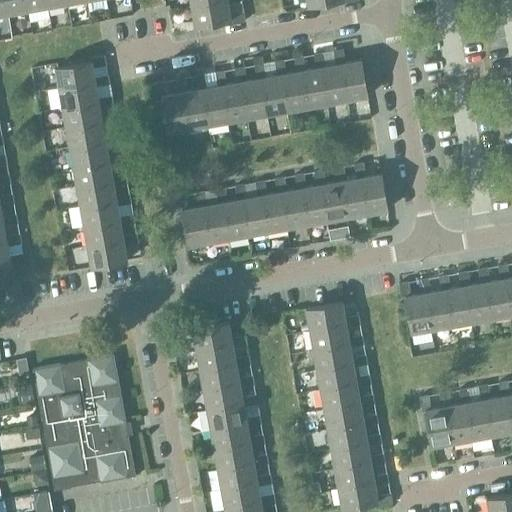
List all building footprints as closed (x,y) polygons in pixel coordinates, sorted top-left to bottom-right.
[(4,0),(7,14),(27,10),(25,0),(4,0)] [(25,0),(27,10),(47,7),(45,0),(25,0)] [(227,0),(221,0),(191,6),(194,25),(230,19),(231,23),(246,20),(244,10),(230,13),(228,3),(227,0)] [(333,50),(336,64),(341,63),(347,99),(367,96),(360,59),(345,62),(343,48),(333,50)] [(314,53),(316,67),(321,66),(327,103),(347,99),(341,63),(336,64),(326,65),(323,52),(314,53)] [(55,67),(59,87),(95,80),(95,77),(93,67),(107,64),(105,55),(90,57),(91,61),(55,67)] [(294,57),(296,71),(301,70),(308,106),(327,103),(321,66),(316,67),(306,69),(303,55),(294,57)] [(274,61),(277,74),(281,73),(288,110),(308,106),(301,70),(296,71),(286,73),(284,59),(274,61)] [(254,64),(257,78),(261,77),(268,114),(288,110),(281,73),(277,74),(266,76),(264,62),(254,64)] [(235,68),(237,81),(241,81),(248,117),(268,114),(261,77),(257,78),(247,80),(244,66),(235,68)] [(215,71),(217,85),(221,84),(228,121),(248,117),(241,81),(237,81),(227,83),(224,69),(215,71)] [(195,75),(198,89),(201,88),(208,124),(228,121),(221,84),(217,85),(207,87),(205,73),(195,75)] [(59,87),(62,107),(99,100),(98,97),(96,86),(110,84),(108,74),(95,77),(95,80),(59,87)] [(175,78),(178,92),(182,91),(188,128),(208,124),(201,88),(198,89),(187,90),(185,77),(175,78)] [(182,91),(178,92),(168,94),(165,80),(156,82),(158,97),(162,96),(168,132),(188,128),(182,91)] [(62,107),(66,127),(102,120),(102,116),(100,106),(114,104),(112,94),(98,97),(99,100),(62,107)] [(66,127),(69,147),(106,140),(105,136),(103,126),(117,123),(116,114),(102,116),(102,120),(66,127)] [(69,147),(73,167),(110,160),(109,156),(107,146),(121,143),(119,134),(105,136),(106,140),(69,147)] [(73,167),(77,186),(113,180),(112,176),(111,165),(124,163),(123,153),(109,156),(110,160),(73,167)] [(354,163),(356,177),(361,176),(367,213),(387,209),(381,172),(366,175),(363,162),(354,163)] [(334,167),(337,181),(341,180),(348,216),(367,213),(361,176),(356,177),(346,179),(344,165),(334,167)] [(314,170),(317,184),(321,183),(328,220),(348,216),(341,180),(337,181),(326,182),(324,169),(314,170)] [(294,174),(297,188),(301,187),(308,224),(328,220),(321,183),(317,184),(307,186),(304,172),(294,174)] [(77,186),(80,206),(117,200),(116,195),(114,185),(128,183),(126,173),(112,176),(113,180),(77,186)] [(0,185),(11,183),(9,174),(0,175),(0,185)] [(275,177),(277,191),(281,191),(288,227),(308,224),(301,187),(297,188),(287,190),(284,176),(275,177)] [(255,181),(258,195),(261,194),(268,231),(288,227),(281,191),(277,191),(267,193),(265,179),(255,181)] [(235,185),(238,198),(242,198),(248,234),(268,231),(261,194),(258,195),(247,197),(245,183),(235,185)] [(215,188),(218,202),(222,201),(228,238),(248,234),(242,198),(238,198),(227,200),(225,186),(215,188)] [(196,192),(198,205),(202,205),(208,241),(228,238),(222,201),(218,202),(208,204),(205,190),(196,192)] [(0,220),(4,220),(3,216),(1,205),(15,203),(13,193),(0,195),(0,220)] [(80,206),(84,226),(120,220),(120,215),(118,205),(131,203),(130,193),(116,195),(117,200),(80,206)] [(202,205),(198,205),(188,207),(185,194),(176,195),(179,210),(182,210),(188,245),(208,241),(202,205)] [(0,220),(0,241),(7,240),(6,236),(4,225),(18,223),(16,213),(3,216),(4,220),(0,220)] [(84,226),(87,246),(124,239),(123,235),(121,225),(135,222),(133,213),(120,215),(120,220),(84,226)] [(124,239),(87,246),(91,266),(128,259),(125,244),(139,242),(137,232),(123,235),(124,239)] [(0,241),(0,261),(11,260),(10,255),(8,245),(22,242),(20,233),(6,236),(7,240),(0,241)] [(11,260),(0,261),(0,282),(15,280),(12,265),(25,262),(24,253),(10,255),(11,260)] [(498,265),(500,278),(504,277),(511,314),(511,313),(511,276),(510,277),(507,263),(498,265)] [(478,268),(480,282),(485,281),(491,318),(511,314),(504,277),(500,278),(490,280),(487,266),(478,268)] [(458,272),(461,285),(465,285),(471,321),(491,318),(485,281),(480,282),(470,284),(468,270),(458,272)] [(438,275),(441,289),(445,288),(451,325),(471,321),(465,285),(461,285),(450,287),(448,274),(438,275)] [(419,279),(421,292),(425,292),(431,328),(451,325),(445,288),(441,289),(431,291),(428,277),(419,279)] [(425,292),(421,292),(411,294),(408,281),(399,282),(402,297),(405,297),(412,332),(431,328),(425,292)] [(306,308),(309,328),(346,321),(347,326),(361,324),(359,314),(345,317),(343,301),(306,308)] [(309,328),(313,348),(350,341),(350,346),(364,344),(362,334),(349,336),(347,326),(346,321),(309,328)] [(192,329),(196,348),(233,342),(233,347),(247,344),(245,335),(232,337),(229,322),(192,329)] [(313,348),(316,368),(353,361),(354,366),(368,363),(366,354),(352,356),(350,346),(350,341),(313,348)] [(196,348),(199,368),(236,362),(237,366),(251,364),(249,354),(235,357),(233,347),(233,342),(196,348)] [(33,367),(42,419),(43,419),(45,431),(44,431),(55,489),(72,486),(71,485),(100,480),(100,481),(136,475),(133,460),(114,353),(86,358),(86,359),(61,364),(61,362),(33,367)] [(316,368),(320,388),(357,381),(357,385),(371,383),(369,374),(356,376),(354,366),(353,361),(316,368)] [(199,368),(203,388),(240,382),(241,386),(254,384),(253,374),(239,377),(237,366),(236,362),(199,368)] [(498,381),(501,395),(505,394),(511,431),(511,393),(510,393),(508,380),(498,381)] [(320,388),(324,408),(360,401),(361,405),(375,403),(373,393),(359,396),(357,385),(357,381),(320,388)] [(203,388),(207,408),(243,401),(244,406),(258,403),(256,394),(242,396),(241,386),(240,382),(203,388)] [(479,385),(481,399),(485,398),(492,435),(511,431),(505,394),(501,395),(491,397),(488,383),(479,385)] [(17,386),(20,404),(34,402),(31,384),(17,386)] [(459,389),(461,402),(465,402),(472,438),(492,435),(485,398),(481,399),(471,400),(468,387),(459,389)] [(439,392),(441,406),(445,405),(452,442),(472,438),(465,402),(461,402),(451,404),(449,390),(439,392)] [(445,405),(441,406),(431,408),(429,394),(419,396),(422,410),(425,410),(432,445),(452,442),(445,405)] [(207,408),(210,428),(247,421),(248,426),(261,423),(260,414),(246,416),(244,406),(243,401),(207,408)] [(324,408),(327,427),(364,421),(365,425),(378,422),(377,413),(363,415),(361,405),(360,401),(324,408)] [(210,428),(214,448),(251,441),(251,445),(265,443),(263,433),(250,436),(248,426),(247,421),(210,428)] [(327,427),(331,447),(367,441),(368,445),(382,442),(380,433),(366,435),(365,425),(364,421),(327,427)] [(214,448),(217,468),(254,461),(255,465),(269,463),(267,453),(253,456),(251,445),(251,441),(214,448)] [(331,447),(334,467),(371,461),(372,464),(385,462),(384,452),(370,455),(368,445),(367,441),(331,447)] [(217,468),(221,488),(258,481),(258,485),(272,482),(270,473),(257,475),(255,465),(254,461),(217,468)] [(334,467),(338,487),(375,480),(375,484),(389,482),(387,472),(374,475),(372,464),(371,461),(334,467)] [(375,480),(338,487),(341,507),(377,501),(378,504),(392,502),(391,492),(377,494),(375,484),(375,480)] [(221,488),(225,508),(261,501),(262,505),(276,502),(274,493),(260,495),(258,485),(258,481),(221,488)] [(33,491),(35,502),(37,511),(51,511),(53,511),(49,489),(33,491)] [(511,511),(511,493),(486,498),(488,511),(511,511)] [(261,501),(225,508),(225,511),(263,511),(262,505),(261,501)]
